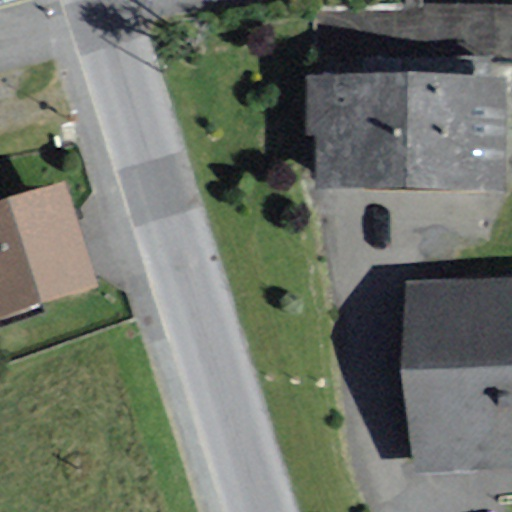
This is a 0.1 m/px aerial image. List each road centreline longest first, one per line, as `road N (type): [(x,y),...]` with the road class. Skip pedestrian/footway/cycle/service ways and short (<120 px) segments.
road 1 (residential): [(258,511),(93,0)]
road 2 (track): [(0,111),(121,82)]
